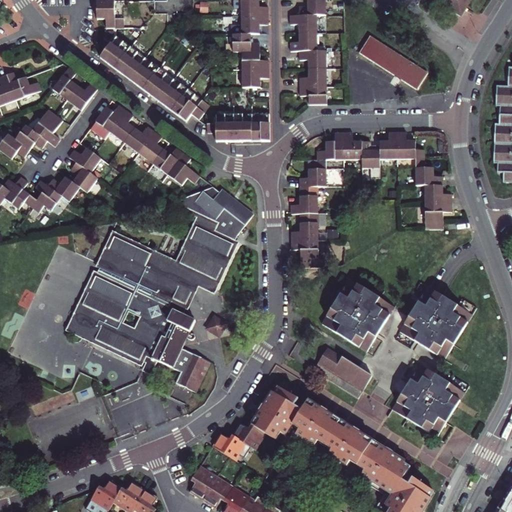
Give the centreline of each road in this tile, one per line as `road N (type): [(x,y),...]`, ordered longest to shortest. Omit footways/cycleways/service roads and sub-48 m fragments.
road 1 (residential): [(267,166),(272,336),(224,407),(152,451)]
road 2 (residential): [(458,122),(321,124),(278,152)]
road 3 (residential): [(112,83),(207,154),(267,166)]
road 4 (residential): [(152,451),(0,508)]
road 5 (residential): [(278,152),(274,0)]
road 6 (tertiary): [(511,390),(448,511)]
road 7 (tertiary): [(511,2),(470,72),(458,122)]
